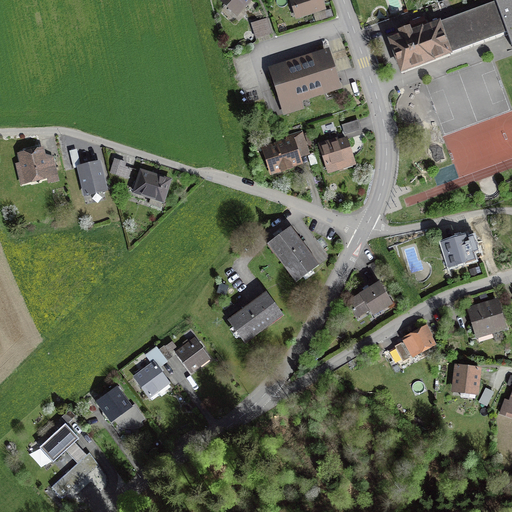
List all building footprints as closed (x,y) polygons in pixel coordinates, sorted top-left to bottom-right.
[(248,0),(221,0),(236,13),(248,0)] [(322,9),(319,0),(291,0),(297,17),(322,9)] [(511,0),(499,0),(495,2),(438,23),(410,33),(408,28),(404,29),(398,31),(400,37),(390,41),(401,71),(449,53),(449,54),(450,53),(505,32),(506,33),(506,32),(509,40),(511,48),(511,0)] [(251,24),(256,39),(270,34),(266,20),(251,24)] [(336,87),(326,54),(272,71),(283,104),(286,114),(300,109),(297,100),(336,87)] [(326,166),(351,158),(346,140),(320,148),(326,166)] [(281,168),(282,172),(291,169),(290,165),(297,163),(298,160),(293,144),(289,142),(268,149),(266,153),(272,171),(281,168)] [(52,160),(43,162),(41,150),(20,156),(26,182),(47,177),(48,183),(57,181),(52,160)] [(75,151),(68,153),(72,168),(78,166),(75,151)] [(124,166),(124,163),(114,160),(110,173),(127,179),(131,169),(124,166)] [(85,195),(104,190),(98,163),(78,168),(85,195)] [(160,208),(169,181),(140,172),(134,192),(152,199),(152,201),(150,201),(149,204),(160,208)] [(298,280),(318,266),(290,227),(270,242),(277,252),(274,254),(286,271),(290,269),(298,280)] [(473,260),(465,236),(442,244),(445,253),(446,252),(451,267),(457,265),(462,267),(465,262),(473,260)] [(376,281),(384,277),(375,262),(367,267),(374,279),(375,279),(376,281)] [(391,304),(378,283),(369,289),(367,286),(362,289),(364,292),(347,302),(356,317),(361,315),(359,312),(365,308),(364,306),(367,305),(371,313),(380,307),(382,309),(391,304)] [(280,312),(265,293),(227,321),(242,341),(251,334),(253,337),(270,324),(268,321),(280,312)] [(504,328),(496,301),(468,310),(475,334),(490,330),(491,333),(504,328)] [(411,357),(432,345),(428,337),(431,335),(426,327),(402,340),(403,343),(401,344),(401,343),(394,347),(403,363),(409,359),(408,358),(411,356),(411,357)] [(194,339),(175,353),(190,373),(199,366),(197,363),(206,356),(194,339)] [(152,354),(160,366),(164,363),(169,360),(172,357),(163,346),(152,354)] [(156,388),(165,381),(153,364),(142,372),(138,370),(135,373),(135,377),(134,378),(149,397),(158,391),(156,388)] [(454,390),(475,392),(478,372),(481,372),(481,371),(456,368),(454,390)] [(96,402),(111,422),(116,419),(120,423),(125,425),(130,426),(136,425),(140,422),(140,423),(144,420),(133,405),(130,408),(115,388),(96,402)] [(479,403),(485,406),(492,393),(485,389),(479,403)] [(511,395),(509,403),(504,401),(499,414),(510,418),(511,413),(511,395)] [(52,463),(78,439),(65,424),(39,448),(52,463)] [(98,466),(89,453),(51,488),(61,500),(98,466)]
